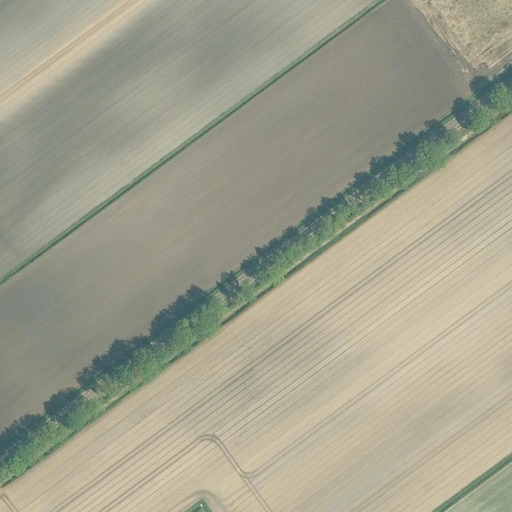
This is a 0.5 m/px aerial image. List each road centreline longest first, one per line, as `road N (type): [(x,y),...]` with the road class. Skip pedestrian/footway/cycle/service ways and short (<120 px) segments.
road 1 (tertiary): [(0,464),(511,85)]
road 2 (track): [(136,0),(0,100)]
